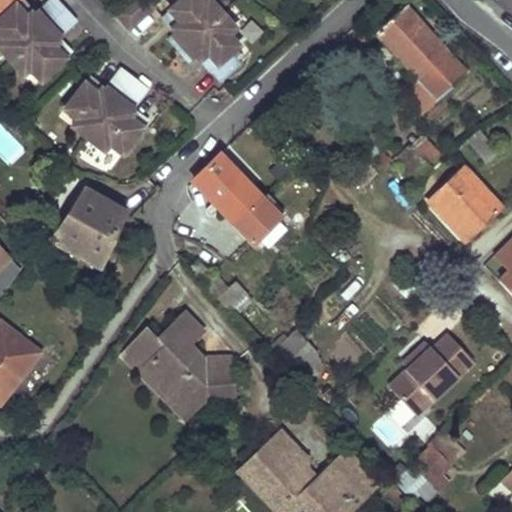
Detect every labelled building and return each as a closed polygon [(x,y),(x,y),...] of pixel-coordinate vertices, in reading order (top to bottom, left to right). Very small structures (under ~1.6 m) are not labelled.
[(0,0),(0,20),(13,9),(22,0),(0,0)] [(13,9),(0,20),(0,42),(0,43),(0,55),(19,76),(25,70),(36,82),(61,60),(63,50),(54,48),(55,41),(75,23),(53,0),(48,0),(32,16),(26,17),(24,7),(13,9)] [(146,0),(134,0),(118,16),(129,28),(153,6),(146,0)] [(184,0),(178,0),(165,13),(176,24),(171,28),(174,31),(197,56),(200,59),(205,55),(214,65),(210,70),(220,81),(241,61),(232,51),(239,44),(229,33),(235,27),(215,6),(209,12),(199,0),(191,7),(184,0)] [(465,74),(404,7),(376,32),(418,79),(401,95),(420,115),(465,74)] [(165,13),(161,17),(171,28),(176,24),(165,13)] [(174,31),(169,37),(191,61),(197,56),(174,31)] [(80,85),(60,111),(73,121),(67,128),(97,151),(102,144),(115,154),(135,128),(135,118),(125,117),(126,111),(143,91),(116,68),(99,89),(93,91),(90,82),(80,85)] [(495,151),(478,131),(466,141),(482,161),(495,151)] [(423,135),(410,147),(430,168),(443,155),(423,135)] [(410,147),(393,163),(413,184),(430,168),(410,147)] [(217,157),(193,180),(249,239),(253,243),(283,213),(267,196),(261,202),(217,157)] [(377,174),(367,159),(349,172),(358,187),(377,174)] [(500,208),(463,167),(427,201),(464,241),(500,208)] [(83,191),(49,242),(98,268),(123,213),(83,191)] [(212,235),(200,246),(218,264),(232,251),(219,237),(212,235)] [(511,237),(494,255),(509,270),(499,281),(511,295),(511,237)] [(0,293),(18,269),(0,249),(0,293)] [(197,260),(188,267),(200,281),(209,273),(197,260)] [(202,286),(228,313),(235,307),(243,299),(246,297),(232,283),(226,289),(213,276),(202,286)] [(248,304),(243,299),(235,307),(240,312),(248,304)] [(152,338),(141,327),(117,353),(163,400),(164,399),(180,416),(197,399),(229,396),(229,387),(227,355),(188,356),(179,346),(195,330),(191,327),(193,325),(179,311),(152,338)] [(0,320),(0,403),(40,351),(0,320)] [(316,356),(293,333),(284,341),(270,354),(293,377),(316,356)] [(270,354),(284,341),(280,337),(267,349),(270,354)] [(475,363),(449,337),(433,351),(427,344),(404,365),(409,371),(390,389),(418,418),(475,363)] [(321,361),(316,356),(293,377),(298,382),(321,361)] [(304,457),(277,429),(271,435),(294,457),(304,457)] [(294,457),(271,435),(245,460),(295,511),(328,511),(342,499),(351,510),(364,497),(329,461),(316,474),(310,475),(304,468),(304,457),(294,457)] [(432,445),(395,482),(415,501),(432,483),(440,491),(451,480),(443,472),(451,464),(432,445)] [(378,483),(343,447),(329,461),(364,497),(378,483)] [(328,511),(295,511),(245,460),(233,471),(272,511),(348,511),(351,510),(342,499),(328,511)] [(511,469),(501,480),(511,490),(511,469)]
